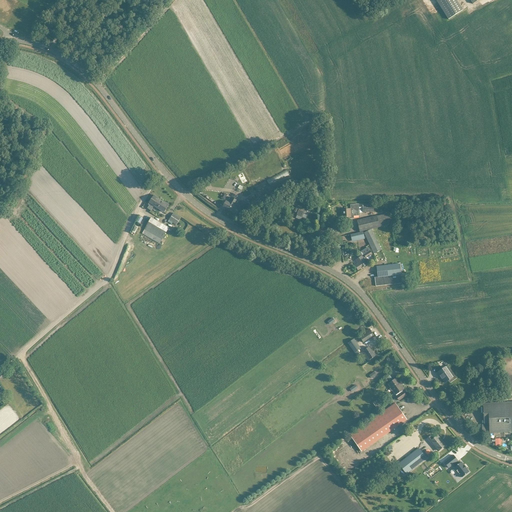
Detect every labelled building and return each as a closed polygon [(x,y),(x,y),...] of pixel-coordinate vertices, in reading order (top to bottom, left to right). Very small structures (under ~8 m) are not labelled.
[(436,0),(449,20),(463,10),(456,0),(436,0)] [(290,171),(267,179),(269,184),(292,176),(290,171)] [(266,187),(264,183),(255,187),(257,191),(266,187)] [(154,195),(152,199),(149,204),(150,205),(147,209),(151,211),(154,206),(164,212),(169,205),(165,202),(164,203),(158,199),(159,198),(154,195)] [(229,202),(226,201),(223,207),(235,214),(239,208),(235,206),(238,200),(232,197),(229,202)] [(250,204),(244,201),(240,207),(246,210),(250,204)] [(349,209),(344,210),(344,218),(349,217),(349,218),(354,218),(354,216),(360,215),(360,214),(359,207),(359,204),(350,205),(351,209),(349,209)] [(373,204),(362,204),(362,207),(363,213),(374,212),(373,204)] [(297,206),(294,212),(297,213),(297,215),(302,217),(305,212),(304,211),(305,210),(297,206)] [(174,213),(171,218),(169,220),(176,225),(181,218),(174,213)] [(362,220),(357,221),(360,232),(365,231),(371,229),(380,227),(388,225),(392,224),(389,214),(385,214),(377,216),(362,220)] [(169,228),(156,220),(151,218),(142,234),(160,244),(169,228)] [(371,229),(364,233),(374,254),(381,250),(371,229)] [(363,232),(351,235),(352,242),(365,239),(363,232)] [(361,252),(364,255),(356,260),(359,265),(356,267),(358,270),(367,264),(367,263),(369,262),(366,257),(372,254),(368,247),(361,252)] [(378,277),(375,278),(376,286),(381,286),(402,283),(400,264),(377,267),(378,277)] [(425,321),(418,311),(412,316),(418,325),(425,321)] [(369,329),(365,332),(359,336),(363,343),(374,336),(369,329)] [(354,339),(348,343),(356,355),(359,352),(358,351),(361,349),(354,339)] [(362,352),(368,361),(375,356),(369,347),(362,352)] [(441,370),(437,373),(439,377),(440,376),(445,383),(448,381),(450,383),(457,378),(455,376),(453,378),(446,367),(441,370)] [(378,371),(373,375),(376,380),(381,376),(378,371)] [(388,384),(391,388),(390,389),(390,390),(391,391),(392,391),(393,391),(397,396),(396,397),(399,401),(406,396),(403,392),(402,391),(404,389),(401,386),(400,386),(395,380),(396,379),(388,384)] [(465,395),(461,398),(464,402),(468,399),(481,391),(479,389),(471,394),(469,392),(465,395)] [(387,409),(367,423),(350,435),(361,451),(407,420),(395,403),(393,400),(385,406),(387,409)] [(511,402),(508,403),(483,404),(484,424),(489,423),(489,433),(511,432),(511,402)] [(442,448),(445,446),(440,440),(441,439),(438,436),(433,439),(431,436),(427,439),(430,442),(431,442),(439,451),(442,449),(443,448),(442,448)] [(407,474),(426,459),(419,449),(399,464),(407,474)] [(454,455),(444,463),(448,468),(453,464),(457,461),(458,461),(454,455)] [(457,461),(453,464),(455,467),(454,468),(462,478),(469,472),(462,462),(459,464),(457,461)]
